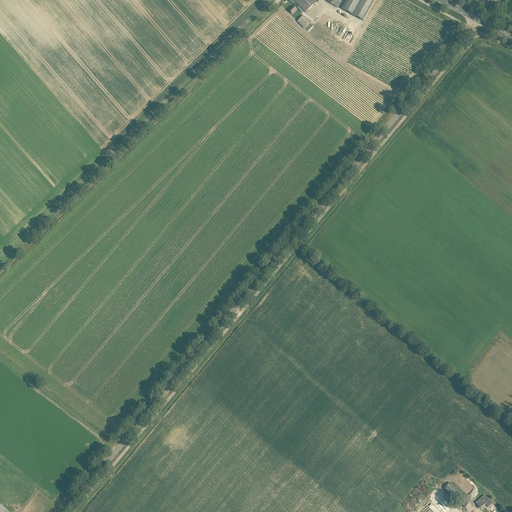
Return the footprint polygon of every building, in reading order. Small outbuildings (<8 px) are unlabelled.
[(316,3),(313,0),(294,0),(306,12),(316,3)] [(375,0),(347,0),(342,9),(364,21),(375,0)] [(310,23),(303,16),(297,22),(304,29),(310,23)] [(471,502),(450,483),(445,489),(465,508),(471,502)] [(456,511),(439,493),(430,501),(426,504),(433,511),(456,511)] [(479,499),(489,511),(494,507),(484,495),(479,499)]
